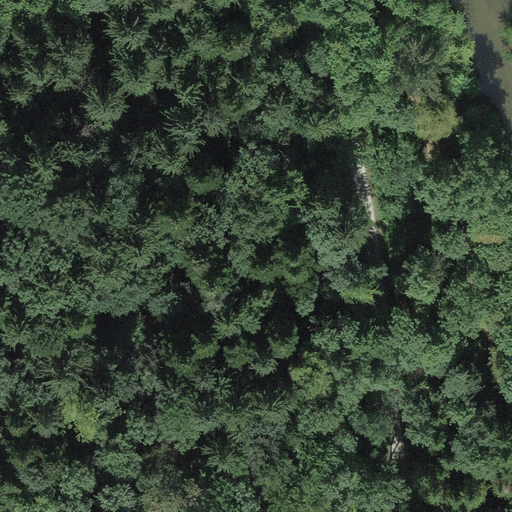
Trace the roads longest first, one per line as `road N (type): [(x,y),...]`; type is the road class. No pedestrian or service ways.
road 1 (track): [(409,511),(366,177),(305,0)]
road 2 (track): [(511,387),(378,0)]
